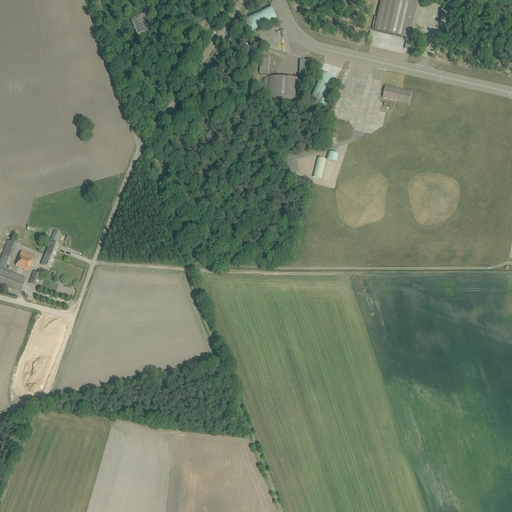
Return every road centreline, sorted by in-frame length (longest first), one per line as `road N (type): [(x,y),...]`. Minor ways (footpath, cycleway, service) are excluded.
road 1 (unclassified): [(72,316),(139,148),(240,2)]
road 2 (track): [(281,511),(186,269),(94,262)]
road 3 (unclassified): [(276,0),(314,46),(511,93)]
road 4 (track): [(139,148),(82,0)]
